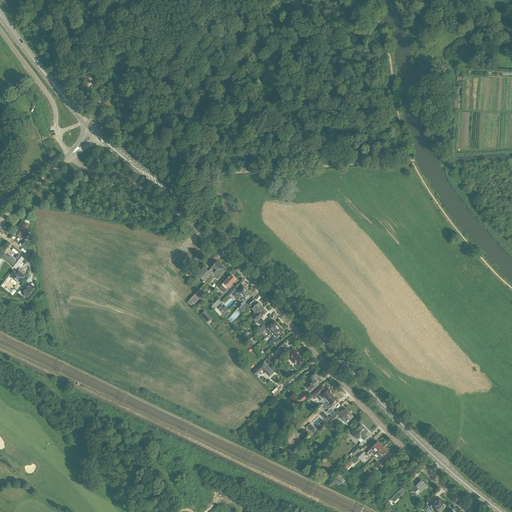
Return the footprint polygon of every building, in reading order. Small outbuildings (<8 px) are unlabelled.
[(24,223),(16,233),(20,236),(24,231),(26,233),(30,230),(27,227),(28,226),(24,223)] [(22,246),(28,251),(32,246),(26,241),(22,246)] [(9,255),(9,256),(8,256),(4,253),(1,256),(13,265),(15,262),(14,261),(15,260),(9,255)] [(202,282),(205,284),(207,282),(222,265),(220,264),(220,263),(218,261),(218,262),(217,261),(214,265),(213,264),(212,266),(212,267),(212,268),(210,270),(211,270),(210,272),(202,265),(194,274),(198,278),(199,276),(204,280),(202,282)] [(222,265),(207,282),(209,284),(214,278),(216,276),(218,278),(221,275),(226,269),(226,268),(224,266),(224,267),(222,265)] [(9,275),(21,284),(25,279),(23,278),(26,274),(18,268),(15,271),(13,270),(9,275)] [(225,291),(237,279),(232,275),(229,277),(228,277),(229,278),(219,287),(223,292),(224,291),(225,291)] [(4,288),(12,278),(9,276),(1,285),(4,288)] [(17,289),(20,285),(12,278),(6,285),(11,289),(13,286),(17,289)] [(21,293),(27,297),(34,288),(28,283),(21,293)] [(241,296),(248,291),(247,290),(248,290),(246,288),(245,288),(244,286),(236,293),(234,295),(238,299),(241,296)] [(202,294),(198,291),(188,302),(192,306),(202,294)] [(248,291),(241,296),(238,299),(242,303),(239,306),(236,311),(240,314),(243,312),(242,311),(248,306),(244,302),(252,295),(250,293),(250,292),(249,291),(248,291)] [(216,311),(218,309),(216,307),(221,302),(219,299),(212,306),(216,311)] [(253,312),(255,314),(263,307),(261,305),(259,303),(258,303),(257,303),(254,300),(249,304),(255,311),(253,312)] [(263,307),(255,314),(253,316),(261,325),(264,322),(261,318),(267,312),(267,311),(265,309),(265,310),(263,307)] [(201,315),(208,322),(211,319),(204,311),(201,315)] [(270,330),(272,332),(280,326),(277,323),(275,321),(273,323),(272,322),(269,324),(270,325),(267,328),(269,330),(270,330)] [(267,328),(264,324),(258,331),(260,334),(263,331),(263,332),(267,328)] [(272,332),(270,334),(273,338),(271,341),(270,341),(270,342),(270,343),(270,344),(272,347),(279,341),(276,337),(283,331),(281,329),(282,328),(280,326),(272,332)] [(304,362),(293,349),(288,353),(293,358),(291,360),(295,364),(297,363),(299,366),(304,362)] [(256,375),(258,374),(263,369),(269,377),(274,373),(264,362),(253,372),(256,375)] [(313,372),(310,374),(308,372),(307,373),(312,379),(309,381),(311,383),(307,386),(310,389),(314,385),(315,386),(318,383),(318,382),(320,380),(318,378),(319,377),(316,374),(315,374),(313,372)] [(324,398),(326,400),(333,394),(329,389),(327,391),(322,386),(317,390),(308,398),(310,400),(310,399),(311,400),(313,397),(315,399),(319,395),(323,398),(324,398)] [(273,394),(276,398),(277,399),(281,394),(278,390),(273,394)] [(333,394),(326,400),(329,403),(328,404),(330,406),(332,403),(337,399),(333,394)] [(288,407),(291,410),(298,404),(296,401),(288,407)] [(328,419),(330,421),(332,424),(338,418),(339,417),(342,417),(342,418),(342,419),(345,422),(346,422),(347,423),(348,421),(348,422),(349,421),(353,416),(346,409),(344,411),(342,411),(339,414),(336,411),(328,419)] [(316,429),(311,423),(306,428),(313,435),(316,431),(315,430),(316,429)] [(355,431),(358,434),(355,437),(361,442),(367,436),(365,434),(368,431),(362,425),(355,431)] [(374,456),(375,456),(383,447),(377,441),(370,448),(371,449),(367,453),(370,455),(371,453),(374,456)] [(358,446),(352,453),(349,456),(352,458),(354,455),(355,455),(361,449),(358,446)] [(383,447),(375,456),(379,460),(388,451),(383,447)] [(356,457),(359,459),(365,453),(363,450),(356,457)] [(381,461),(377,466),(375,468),(377,470),(384,464),(381,461)] [(333,482),(340,486),(342,482),(335,478),(333,482)] [(422,481),(416,486),(412,486),(412,492),(415,491),(416,493),(420,490),(422,491),(427,486),(422,481)] [(399,489),(392,497),(395,500),(402,493),(399,489)] [(435,507),(437,509),(438,509),(441,507),(440,506),(441,506),(440,506),(443,503),(443,502),(444,502),(441,499),(440,500),(439,498),(436,500),(434,502),(431,506),(434,508),(434,507),(435,507)]
